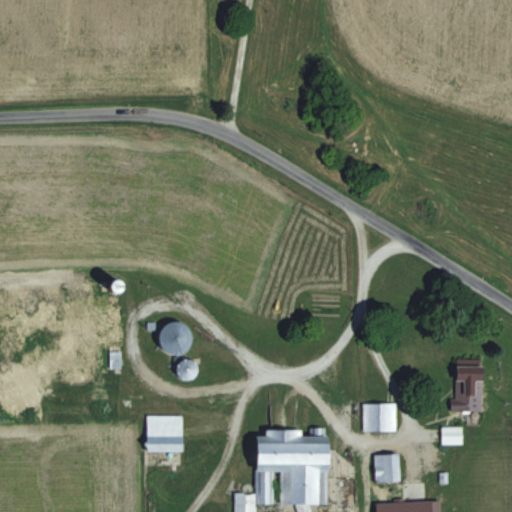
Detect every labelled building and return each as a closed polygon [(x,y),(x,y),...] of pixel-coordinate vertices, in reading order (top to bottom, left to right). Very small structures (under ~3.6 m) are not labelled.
[(0,295),(0,319),(122,318),(121,293),(0,295)] [(101,347),(125,347),(125,323),(101,323),(101,347)] [(170,335),(172,353),(183,352),(181,334),(170,335)] [(44,352),(44,370),(124,369),(124,351),(44,352)] [(191,359),(182,362),(185,376),(194,374),(191,359)] [(456,410),(483,411),(483,382),(488,382),(488,364),(457,364),(456,410)] [(398,430),(398,403),(364,403),(364,430),(398,430)] [(186,451),(186,415),(149,415),(149,451),(186,451)] [(464,443),(464,426),(444,426),(444,443),(464,443)] [(263,435),(257,493),(238,492),(236,511),(258,511),(259,502),(278,504),(282,502),(300,504),(301,511),(315,511),(313,504),(321,504),(326,503),(329,467),(335,466),(337,445),(335,436),(307,434),(306,431),(270,427),(269,435),(263,435)] [(376,454),(376,494),(403,494),(403,454),(376,454)]
